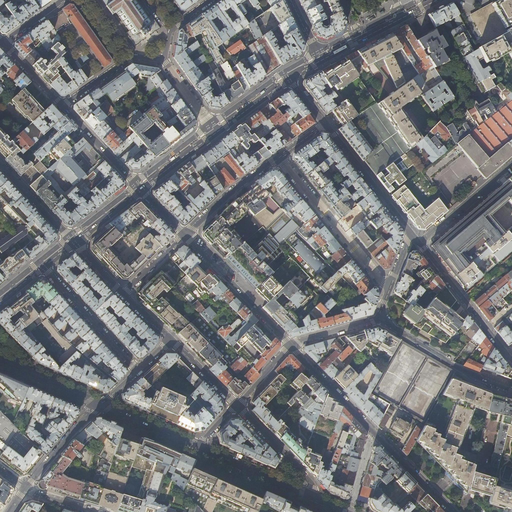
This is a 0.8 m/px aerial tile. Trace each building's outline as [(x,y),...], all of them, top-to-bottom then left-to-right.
[(23,21),(29,17),(21,6),(20,5),(18,7),(17,9),(19,12),(17,13),(17,14),(16,14),(16,12),(16,11),(16,9),(14,6),(13,6),(13,7),(11,4),(17,1),(16,0),(14,0),(6,6),(6,7),(8,9),(9,11),(12,15),(19,25),(23,21)] [(28,4),(30,4),(30,5),(29,5),(27,7),(25,4),(24,4),(21,6),(29,17),(34,14),(39,10),(33,1),(32,0),(23,0),(25,3),(26,3),(27,2),(28,4)] [(49,2),(47,0),(34,0),(33,1),(39,10),(40,10),(45,6),(49,3),(49,2)] [(102,0),(106,5),(106,6),(112,15),(116,12),(133,36),(135,38),(137,39),(139,38),(139,37),(140,35),(140,36),(141,36),(142,35),(143,37),(144,37),(145,36),(144,35),(145,34),(147,33),(148,34),(148,33),(149,33),(148,31),(148,30),(149,29),(151,29),(152,28),(153,25),(151,23),(135,0),(102,0)] [(199,0),(173,0),(174,2),(179,8),(181,10),(184,11),(192,5),(199,0)] [(214,5),(235,34),(248,24),(242,16),(230,0),(221,0),(220,1),(214,5)] [(257,9),(260,7),(255,0),(230,0),(242,16),(246,14),(246,12),(240,4),(246,0),(247,0),(253,7),(255,7),(257,9)] [(270,9),(280,24),(291,17),(287,7),(283,0),(271,8),(270,9)] [(333,16),(341,12),(336,0),(299,0),(302,6),(312,26),(321,22),(322,21),(326,19),(319,5),(316,7),(313,0),(322,0),(323,3),(324,3),(328,13),(331,11),(333,16)] [(511,0),(498,0),(486,7),(482,9),(476,13),(471,16),(482,37),(474,42),(478,48),(482,57),(486,63),(502,55),(509,67),(507,69),(511,78),(511,39),(506,29),(508,28),(511,26),(511,25),(511,0)] [(463,24),(451,3),(449,4),(445,6),(440,8),(436,11),(432,12),(428,15),(435,27),(439,25),(443,23),(448,32),(453,29),(449,21),(453,19),(458,27),(460,25),(463,24)] [(63,11),(60,13),(59,12),(56,14),(56,15),(55,16),(48,19),(47,20),(56,32),(62,27),(61,25),(62,23),(63,24),(69,19),(104,68),(111,63),(112,60),(78,12),(73,5),(69,4),(62,9),(63,11)] [(214,5),(208,10),(201,14),(222,43),(235,34),(214,5)] [(19,25),(12,15),(7,19),(5,19),(3,17),(7,13),(9,11),(8,9),(3,13),(1,15),(0,16),(0,31),(2,34),(6,34),(14,28),(19,25)] [(340,32),(342,31),(345,22),(343,17),(341,12),(333,16),(327,19),(329,24),(330,25),(334,35),(335,34),(339,32),(340,32)] [(222,43),(201,14),(194,19),(188,24),(194,36),(198,34),(199,33),(202,33),(202,35),(214,60),(208,64),(210,69),(211,72),(226,62),(227,61),(225,58),(223,59),(217,50),(219,50),(217,47),(222,43)] [(294,23),(291,17),(280,24),(276,27),(277,29),(279,27),(284,36),(287,34),(297,29),(294,23)] [(254,19),(248,24),(256,41),(262,37),(256,22),(255,21),(254,19)] [(52,48),(57,43),(61,39),(56,32),(47,20),(36,28),(27,34),(32,42),(38,38),(41,42),(45,38),(52,48)] [(323,26),(321,22),(312,26),(317,36),(326,39),(328,38),(334,35),(330,25),(325,27),(323,26)] [(193,37),(194,36),(188,24),(184,27),(178,31),(176,44),(174,57),(174,58),(186,49),(187,39),(192,35),(193,37)] [(462,29),(460,25),(458,27),(453,29),(448,32),(450,36),(452,38),(453,38),(467,30),(465,27),(462,29)] [(401,49),(405,54),(406,56),(418,74),(432,65),(417,41),(407,26),(399,30),(391,34),(397,42),(399,45),(401,49)] [(293,58),(301,54),(293,43),(289,37),(287,34),(284,36),(283,37),(283,39),(286,44),(281,47),(281,48),(280,49),(279,50),(275,43),(276,43),(276,41),(271,33),(277,29),(276,27),(263,36),(281,65),(284,63),(293,58)] [(300,36),(297,29),(287,34),(289,37),(291,36),(292,38),(293,38),(296,42),(293,43),(301,54),(301,53),(302,51),(304,44),(300,36)] [(473,40),(467,30),(453,38),(459,48),(469,43),(473,40)] [(437,39),(433,32),(426,36),(417,41),(432,65),(434,68),(446,62),(440,50),(445,48),(441,40),(439,38),(437,39)] [(32,42),(27,34),(21,38),(15,43),(14,47),(19,52),(24,57),(32,50),(28,46),(33,42),(32,42)] [(416,132),(417,132),(408,120),(407,119),(408,118),(404,113),(403,113),(399,108),(420,93),(411,80),(417,75),(418,74),(406,56),(405,54),(401,49),(399,45),(397,42),(391,34),(387,36),(386,36),(385,37),(382,38),(381,39),(374,43),(363,48),(356,52),(366,67),(376,62),(379,67),(385,64),(395,87),(396,88),(396,87),(398,89),(377,104),(409,148),(422,139),(418,133),(417,133),(416,132)] [(273,71),(281,65),(263,36),(262,37),(256,41),(248,46),(253,55),(265,76),(273,71)] [(51,49),(52,48),(45,38),(41,42),(48,51),(51,49)] [(245,49),(239,40),(226,50),(230,55),(232,53),(234,54),(239,50),(239,49),(241,48),(242,50),(245,49)] [(200,47),(197,41),(186,49),(174,58),(181,67),(186,74),(196,67),(206,60),(203,55),(194,62),(192,59),(190,61),(185,54),(187,53),(188,54),(198,47),(199,48),(200,47)] [(59,45),(57,43),(52,48),(51,49),(57,55),(52,60),(51,60),(50,61),(51,61),(48,64),(48,65),(47,66),(45,64),(46,63),(46,61),(45,60),(44,60),(44,61),(41,58),(33,66),(37,71),(41,75),(57,61),(66,53),(63,50),(64,49),(60,44),(59,45)] [(473,51),(469,43),(459,48),(458,49),(460,53),(463,57),(473,51)] [(482,57),(478,48),(473,51),(463,57),(472,73),(478,83),(479,82),(492,74),(487,66),(481,69),(476,61),(482,57)] [(42,57),(34,49),(32,50),(24,57),(28,61),(33,66),(41,58),(42,57)] [(74,62),(76,60),(69,50),(67,52),(70,56),(74,62)] [(74,72),(73,72),(64,60),(70,56),(67,52),(66,53),(57,61),(65,72),(68,75),(72,80),(73,79),(74,81),(73,82),(77,88),(82,84),(87,80),(79,68),(76,65),(75,66),(76,68),(75,69),(75,70),(76,72),(75,73),(74,72)] [(366,67),(356,52),(351,54),(350,55),(345,58),(356,74),(359,72),(355,67),(356,65),(357,64),(360,64),(366,73),(369,70),(366,67)] [(257,82),(265,76),(253,55),(247,58),(253,68),(254,70),(250,72),(248,69),(245,70),(240,62),(236,65),(249,88),(257,82)] [(9,59),(6,56),(0,61),(0,77),(6,72),(14,64),(9,59)] [(356,117),(376,102),(356,74),(345,58),(334,64),(322,70),(320,71),(324,77),(323,79),(330,89),(331,91),(332,91),(335,97),(335,98),(335,99),(340,105),(332,110),(343,126),(349,122),(356,117)] [(65,72),(57,61),(41,75),(46,80),(50,85),(65,72)] [(212,74),(215,79),(218,85),(223,96),(228,103),(236,97),(244,92),(230,68),(226,62),(211,72),(212,74)] [(14,81),(22,73),(18,68),(14,64),(6,72),(7,74),(6,75),(8,77),(9,76),(12,79),(10,81),(12,83),(14,81)] [(94,75),(86,64),(79,68),(87,80),(94,75)] [(133,64),(132,64),(129,66),(124,69),(125,71),(130,78),(131,79),(137,74),(141,78),(141,81),(142,81),(141,76),(133,64)] [(159,70),(158,68),(147,67),(133,64),(141,76),(142,81),(147,81),(145,90),(147,90),(148,92),(155,87),(149,78),(155,74),(159,70)] [(247,90),(249,88),(236,65),(230,68),(244,92),(247,90)] [(207,74),(204,78),(196,67),(186,74),(190,80),(195,87),(212,74),(211,72),(210,69),(209,70),(210,72),(207,74)] [(437,79),(440,77),(435,69),(432,71),(437,79)] [(130,78),(125,71),(120,74),(106,84),(99,89),(103,95),(106,93),(111,100),(116,97),(117,97),(128,90),(127,89),(134,84),(130,78)] [(327,91),(330,89),(323,79),(324,77),(320,71),(312,76),(304,81),(303,85),(304,85),(308,91),(316,102),(321,98),(325,95),(327,91)] [(68,75),(65,72),(50,85),(56,91),(61,96),(65,96),(72,91),(77,88),(73,82),(72,81),(66,85),(65,83),(66,82),(65,81),(64,82),(60,79),(62,78),(64,79),(66,77),(66,76),(68,75)] [(23,90),(31,82),(26,77),(22,73),(14,81),(16,83),(14,85),(16,87),(17,85),(21,89),(13,96),(15,98),(23,90)] [(161,83),(155,74),(149,78),(155,87),(158,85),(161,83)] [(215,79),(212,74),(195,87),(198,92),(202,97),(210,92),(213,89),(210,86),(209,86),(209,85),(209,83),(211,81),(212,82),(215,79)] [(494,77),(492,74),(479,82),(481,86),(485,92),(488,90),(493,86),(489,79),(494,77)] [(418,90),(424,86),(417,75),(411,80),(418,90)] [(170,84),(166,79),(161,83),(158,85),(163,92),(161,95),(162,96),(163,95),(173,89),(170,84)] [(453,98),(443,81),(422,95),(433,111),(442,106),(440,103),(441,102),(442,102),(444,104),(453,98)] [(495,113),(511,99),(511,94),(499,83),(493,86),(488,90),(490,94),(498,89),(502,92),(507,99),(493,110),(495,113)] [(217,98),(213,97),(210,92),(202,97),(206,103),(210,108),(220,109),(224,107),(228,103),(223,96),(218,85),(215,88),(219,95),(218,96),(219,97),(217,98)] [(98,108),(101,105),(97,100),(101,97),(101,98),(102,98),(102,96),(103,95),(99,89),(98,88),(93,92),(88,96),(97,108),(98,108)] [(176,93),(173,89),(163,95),(171,106),(180,99),(176,93)] [(335,102),(334,104),(331,100),(334,97),(335,98),(335,97),(332,91),(331,91),(330,89),(327,91),(325,95),(321,98),(316,102),(321,108),(326,114),(332,110),(340,105),(335,99),(333,100),(335,102)] [(32,123),(44,112),(34,101),(23,90),(15,98),(12,100),(18,106),(16,108),(24,118),(27,116),(32,123)] [(308,114),(310,113),(301,102),(292,91),(288,90),(283,94),(278,98),(283,105),(284,106),(286,105),(287,106),(288,106),(289,108),(289,109),(288,109),(284,111),(286,114),(287,113),(291,119),(299,113),(302,118),(296,123),(295,121),(293,122),(301,132),(307,129),(315,123),(308,114)] [(159,98),(157,95),(148,102),(151,104),(159,98)] [(159,114),(171,106),(163,95),(162,96),(159,98),(151,104),(159,114)] [(84,121),(97,108),(88,96),(81,100),(74,106),(73,109),(80,117),(84,121)] [(283,105),(278,98),(274,101),(270,104),(275,110),(277,109),(281,106),(283,105)] [(183,103),(180,99),(171,106),(159,114),(166,123),(187,108),(183,103)] [(511,99),(495,113),(482,123),(477,126),(471,132),(456,144),(447,151),(432,163),(421,172),(428,181),(465,152),(479,168),(478,169),(485,178),(490,174),(499,166),(511,156),(511,155),(511,99)] [(493,110),(487,99),(479,104),(478,105),(476,101),(475,101),(473,101),(471,103),(473,107),(482,123),(495,113),(493,110)] [(111,112),(114,110),(106,100),(103,103),(111,112)] [(174,144),(180,139),(176,134),(166,123),(159,114),(151,104),(148,102),(146,100),(137,108),(171,146),(174,144)] [(407,151),(410,149),(409,148),(377,104),(376,102),(356,117),(376,146),(372,150),(364,160),(376,175),(381,171),(386,168),(393,163),(401,156),(405,153),(407,151)] [(279,112),(277,109),(275,110),(270,104),(267,106),(266,107),(271,112),(273,111),(274,112),(275,111),(276,113),(272,116),(265,108),(259,112),(267,120),(268,120),(272,124),(271,125),(274,128),(276,127),(277,128),(286,121),(288,123),(288,124),(297,136),(301,132),(293,122),(291,119),(287,113),(286,114),(282,116),(279,112)] [(44,112),(32,123),(43,135),(54,126),(63,117),(58,111),(52,105),(44,112)] [(477,126),(482,123),(473,107),(466,110),(471,119),(474,117),(474,118),(473,119),(477,126)] [(101,111),(98,108),(97,108),(84,121),(88,125),(93,130),(102,121),(105,119),(106,117),(102,112),(103,112),(103,111),(102,110),(101,111)] [(144,146),(155,158),(159,155),(167,149),(171,146),(137,108),(127,116),(133,123),(128,127),(129,128),(133,133),(142,144),(144,146)] [(176,134),(194,120),(194,119),(190,113),(187,108),(166,123),(176,134)] [(410,115),(412,117),(414,116),(407,108),(403,110),(408,116),(410,115)] [(468,122),(471,120),(471,119),(466,110),(463,110),(460,113),(466,123),(463,125),(463,127),(466,131),(464,133),(464,131),(461,131),(459,133),(459,135),(456,134),(456,132),(451,124),(445,128),(450,135),(456,144),(471,132),(469,130),(471,128),(468,122)] [(261,123),(265,128),(260,132),(255,137),(258,141),(263,138),(269,133),(270,134),(275,130),(274,128),(271,125),(272,124),(268,120),(267,120),(259,112),(251,118),(243,124),(253,135),(255,134),(254,132),(255,130),(254,129),(260,125),(259,125),(261,123)] [(54,126),(59,132),(35,155),(40,160),(47,154),(66,137),(75,129),(69,123),(63,117),(54,126)] [(188,132),(193,129),(194,125),(194,120),(176,134),(180,139),(188,132)] [(113,122),(111,123),(110,122),(106,125),(102,121),(93,130),(97,135),(103,140),(112,132),(115,129),(117,127),(113,122)] [(364,160),(372,150),(349,122),(343,126),(338,130),(349,144),(363,161),(364,160)] [(444,140),(450,135),(445,128),(445,127),(442,124),(439,122),(430,131),(437,139),(440,136),(444,140)] [(255,143),(258,141),(255,137),(253,135),(243,124),(237,128),(231,132),(240,143),(246,149),(249,147),(249,146),(247,143),(251,140),(253,142),(255,143)] [(287,143),(292,140),(280,127),(276,130),(287,143)] [(28,131),(26,128),(12,142),(14,144),(16,142),(22,149),(20,151),(21,152),(23,154),(37,141),(36,139),(33,139),(32,140),(29,140),(27,136),(27,134),(28,133),(28,131)] [(133,133),(129,128),(124,133),(128,138),(133,133)] [(6,158),(17,148),(14,144),(12,142),(0,129),(0,151),(1,153),(6,158)] [(117,131),(120,134),(117,137),(115,135),(116,134),(115,133),(114,134),(112,132),(103,140),(108,146),(113,152),(128,138),(124,133),(120,129),(117,131)] [(264,147),(271,155),(274,152),(287,143),(276,130),(275,130),(270,134),(272,137),(266,142),(263,138),(258,141),(264,147)] [(432,163),(447,151),(437,139),(430,131),(420,142),(417,144),(421,148),(423,147),(431,156),(428,158),(432,163)] [(252,168),(258,164),(251,156),(247,150),(239,156),(234,149),(230,149),(235,145),(237,147),(238,145),(238,144),(240,143),(231,132),(226,137),(220,141),(238,165),(241,163),(240,163),(242,162),(244,164),(240,167),(245,174),(252,168)] [(132,141),(136,145),(127,153),(127,152),(120,159),(125,164),(140,149),(138,147),(142,144),(133,133),(128,138),(113,152),(117,156),(132,141)] [(328,158),(338,150),(331,141),(327,135),(320,134),(314,139),(307,144),(315,154),(319,151),(318,150),(321,148),(323,148),(325,150),(323,151),(328,158)] [(66,137),(47,154),(55,163),(75,145),(66,137)] [(87,142),(83,138),(75,145),(48,170),(42,175),(44,177),(50,170),(54,174),(57,172),(54,169),(56,168),(73,186),(103,159),(95,150),(91,146),(90,146),(88,148),(94,155),(95,154),(97,156),(94,159),(95,161),(91,164),(92,165),(84,173),(68,156),(70,155),(72,157),(87,142)] [(235,181),(223,168),(219,172),(213,164),(222,157),(236,174),(235,175),(238,177),(239,177),(239,178),(245,174),(240,167),(238,165),(220,141),(211,147),(201,155),(223,189),(229,185),(235,181)] [(311,161),(309,162),(306,158),(308,157),(309,158),(315,154),(307,144),(299,150),(294,153),(293,160),(298,166),(306,176),(316,167),(311,161)] [(140,170),(147,165),(155,158),(144,146),(140,149),(125,164),(127,167),(130,169),(140,170)] [(271,155),(264,147),(251,156),(258,164),(265,159),(271,155)] [(20,151),(17,148),(6,158),(5,159),(12,167),(20,176),(32,164),(31,163),(23,154),(21,152),(20,154),(25,160),(25,161),(26,163),(25,164),(25,163),(24,162),(24,161),(23,160),(20,157),(20,156),(19,156),(18,156),(17,156),(16,154),(18,152),(19,152),(20,151)] [(339,172),(349,164),(344,157),(338,150),(328,158),(324,161),(322,162),(327,168),(332,164),(333,162),(335,161),(337,164),(335,166),(339,172)] [(412,155),(411,156),(407,151),(405,153),(413,164),(418,169),(420,168),(418,165),(420,164),(417,161),(415,162),(413,159),(415,158),(412,155)] [(395,166),(393,163),(386,168),(389,171),(384,175),(381,171),(376,175),(389,192),(393,189),(389,184),(394,180),(398,185),(405,180),(401,174),(413,164),(405,153),(401,156),(403,160),(395,166)] [(219,193),(223,189),(201,155),(195,159),(190,163),(215,197),(219,193)] [(34,166),(42,175),(30,186),(36,192),(48,181),(44,177),(42,175),(48,170),(41,163),(42,162),(40,160),(36,164),(34,166)] [(96,178),(92,172),(75,188),(78,191),(84,196),(91,191),(94,188),(113,170),(109,165),(105,161),(97,168),(104,176),(101,178),(99,176),(96,178)] [(207,205),(215,197),(190,163),(189,162),(181,168),(167,179),(168,180),(177,190),(179,192),(183,196),(186,199),(190,203),(199,212),(207,205)] [(328,178),(326,179),(324,175),(321,175),(318,172),(321,171),(322,172),(323,173),(327,169),(327,168),(322,162),(320,164),(316,167),(306,176),(313,183),(319,191),(331,181),(328,178)] [(347,180),(346,180),(340,184),(342,187),(345,190),(347,188),(351,185),(360,177),(354,171),(349,164),(339,172),(344,177),(346,176),(348,178),(347,180)] [(123,184),(123,181),(119,176),(113,170),(94,188),(107,199),(115,193),(123,187),(123,184)] [(282,176),(278,171),(271,170),(265,175),(255,182),(256,183),(263,190),(271,185),(272,186),(274,185),(277,188),(276,190),(277,191),(288,183),(282,176)] [(485,200),(471,212),(458,223),(444,235),(432,246),(455,275),(454,276),(455,277),(456,276),(471,263),(469,260),(470,259),(468,256),(483,243),(488,248),(505,234),(488,215),(507,199),(511,205),(511,176),(507,179),(508,180),(507,180),(508,181),(506,182),(497,190),(485,200)] [(364,199),(372,192),(366,185),(360,177),(351,185),(355,191),(353,192),(351,193),(352,194),(349,196),(351,198),(356,204),(357,204),(358,203),(356,200),(360,197),(361,197),(362,197),(364,199)] [(476,181),(475,180),(473,181),(470,177),(468,179),(466,181),(467,184),(468,186),(470,187),(472,187),(475,186),(476,185),(476,182),(476,181)] [(63,199),(68,195),(52,178),(48,182),(50,185),(54,188),(57,192),(61,196),(63,199)] [(162,204),(171,213),(179,205),(180,204),(173,197),(171,197),(170,195),(172,193),(173,193),(174,192),(174,193),(175,193),(177,190),(168,180),(160,186),(153,191),(153,195),(162,204)] [(11,207),(22,196),(15,188),(8,181),(0,187),(0,193),(4,190),(6,193),(6,194),(10,198),(11,198),(11,199),(11,200),(7,203),(11,207)] [(55,195),(54,195),(51,191),(51,190),(50,190),(49,189),(47,189),(47,187),(50,185),(48,182),(48,181),(36,192),(44,201),(52,210),(63,199),(61,196),(58,199),(56,199),(56,197),(55,196),(55,195)] [(345,190),(342,187),(337,191),(337,192),(338,194),(336,195),(334,192),(335,190),(332,186),(332,183),(331,181),(319,191),(326,199),(332,206),(347,194),(347,193),(345,190)] [(281,209),(280,208),(273,214),(266,209),(260,201),(268,195),(266,193),(263,190),(256,183),(251,186),(253,188),(252,188),(238,199),(249,211),(262,226),(268,233),(273,239),(279,246),(282,243),(295,231),(299,227),(291,219),(285,213),(281,209)] [(294,190),(288,183),(277,191),(282,197),(283,196),(286,200),(287,199),(288,201),(290,201),(290,203),(289,204),(288,203),(287,202),(284,205),(284,206),(281,209),(285,213),(287,211),(291,208),(302,200),(294,190)] [(449,209),(439,197),(423,211),(403,186),(391,196),(418,229),(425,230),(429,226),(443,214),(449,209)] [(88,214),(96,208),(89,201),(87,203),(80,196),(79,196),(78,197),(75,194),(78,191),(75,188),(68,195),(63,199),(67,203),(69,201),(69,198),(70,199),(72,200),(72,201),(75,204),(76,204),(77,206),(73,210),(74,210),(81,219),(88,214)] [(101,204),(107,199),(94,188),(91,191),(94,195),(92,197),(91,197),(90,198),(90,199),(89,198),(87,200),(89,201),(96,208),(101,204)] [(376,213),(383,207),(377,199),(372,192),(364,199),(358,203),(357,204),(361,210),(367,206),(367,205),(369,204),(371,207),(369,209),(371,211),(371,213),(372,215),(376,213)] [(350,209),(346,204),(344,204),(342,202),(344,201),(344,202),(346,202),(351,198),(349,196),(347,194),(332,206),(336,212),(342,218),(352,210),(351,209),(350,209)] [(0,265),(2,264),(0,261),(0,212),(12,225),(20,225),(24,226),(27,224),(23,221),(13,210),(11,207),(7,203),(5,201),(1,197),(0,195),(0,265)] [(27,224),(38,214),(31,205),(22,196),(11,207),(13,210),(17,207),(27,217),(23,221),(27,224)] [(61,219),(66,225),(72,226),(77,222),(81,219),(74,210),(70,213),(70,212),(69,211),(68,211),(67,212),(62,207),(67,203),(63,199),(52,210),(61,219)] [(236,201),(235,201),(222,213),(222,214),(219,216),(220,217),(203,233),(203,236),(207,240),(211,245),(214,239),(218,235),(228,226),(230,227),(249,211),(238,199),(236,201)] [(308,207),(302,200),(291,208),(294,211),(292,213),(295,216),(297,214),(300,218),(301,217),(303,218),(302,219),(302,221),(304,223),(314,215),(308,207)] [(140,225),(146,230),(157,219),(154,215),(154,216),(153,215),(154,214),(142,202),(141,203),(140,202),(140,203),(138,202),(134,205),(127,210),(137,221),(140,225)] [(192,219),(199,212),(190,203),(184,208),(186,210),(184,212),(183,211),(184,210),(179,205),(171,213),(177,220),(182,224),(186,224),(192,219)] [(385,229),(394,222),(389,214),(383,207),(376,213),(379,216),(378,218),(377,218),(376,218),(373,220),(372,220),(370,222),(371,223),(376,229),(381,226),(383,226),(383,227),(383,228),(384,229),(384,228),(385,229)] [(137,221),(127,210),(118,217),(109,224),(124,238),(128,235),(122,229),(123,228),(125,230),(127,229),(125,227),(131,221),(132,222),(133,222),(134,223),(137,221)] [(262,226),(249,211),(230,227),(228,226),(218,235),(214,239),(211,245),(219,253),(224,258),(262,226)] [(291,219),(293,218),(287,211),(285,213),(291,219)] [(45,221),(38,214),(27,224),(30,227),(33,224),(34,224),(35,225),(36,226),(35,227),(36,228),(37,228),(39,230),(47,223),(45,221)] [(319,220),(314,215),(304,223),(299,227),(295,231),(298,234),(306,241),(312,236),(308,231),(311,229),(315,233),(324,226),(319,220)] [(173,237),(173,233),(166,226),(158,218),(157,219),(146,230),(148,233),(152,229),(154,229),(160,235),(158,237),(157,236),(155,236),(153,238),(161,246),(162,247),(166,243),(173,237)] [(369,220),(363,224),(360,221),(351,229),(353,232),(356,235),(363,230),(371,223),(370,222),(369,220)] [(390,234),(391,235),(391,237),(385,241),(395,254),(400,241),(402,236),(401,230),(398,226),(394,222),(385,229),(387,232),(388,233),(390,234)] [(40,239),(47,246),(53,241),(56,239),(56,233),(50,226),(47,223),(39,230),(39,231),(37,233),(40,236),(43,234),(43,235),(43,236),(40,239)] [(20,225),(0,240),(0,251),(1,253),(27,233),(27,230),(30,228),(30,227),(27,224),(24,226),(20,225)] [(124,238),(109,224),(105,227),(108,229),(103,233),(95,239),(93,241),(92,251),(117,278),(118,277),(120,279),(122,279),(128,279),(147,260),(124,238)] [(147,260),(161,246),(153,238),(148,233),(146,230),(140,225),(128,235),(124,238),(147,260)] [(266,241),(264,239),(264,237),(268,233),(262,226),(224,258),(233,267),(242,277),(245,275),(269,255),(279,246),(273,239),(269,243),(267,243),(266,241)] [(328,231),(324,226),(315,233),(312,236),(306,241),(315,251),(323,245),(333,237),(328,231)] [(366,248),(373,243),(363,230),(356,235),(361,242),(366,248)] [(298,234),(295,231),(282,243),(285,246),(288,244),(293,249),(291,252),(296,257),(298,255),(303,260),(301,263),(306,268),(309,266),(314,271),(314,272),(312,274),(315,277),(312,279),(325,292),(328,290),(333,296),(342,288),(336,282),(342,277),(341,277),(336,272),(331,277),(323,269),(326,266),(309,249),(309,250),(296,236),(298,234)] [(511,236),(507,232),(505,234),(488,248),(471,263),(456,276),(463,285),(466,283),(470,287),(511,250),(511,236)] [(29,250),(25,246),(21,249),(30,260),(38,253),(47,246),(40,239),(38,236),(33,240),(36,244),(29,250)] [(390,268),(395,254),(385,241),(381,236),(373,243),(366,248),(371,253),(379,264),(384,269),(390,268)] [(338,243),(333,237),(323,245),(327,250),(326,251),(330,256),(331,256),(341,248),(338,243)] [(183,261),(192,253),(188,249),(185,246),(182,246),(177,251),(170,257),(174,262),(179,257),(181,259),(180,260),(181,261),(182,260),(183,261)] [(344,251),(341,248),(331,256),(336,261),(346,254),(344,251)] [(10,275),(21,266),(30,260),(21,249),(2,264),(0,265),(0,271),(7,278),(10,275)] [(418,252),(418,251),(409,253),(406,260),(402,273),(409,277),(417,265),(422,257),(418,252)] [(196,257),(192,253),(183,261),(179,266),(187,274),(196,266),(200,261),(196,257)] [(80,270),(82,273),(88,268),(82,261),(76,255),(73,254),(71,255),(69,257),(77,266),(80,270)] [(349,257),(346,254),(336,261),(341,268),(351,260),(349,257)] [(269,257),(269,255),(245,275),(242,277),(249,284),(254,290),(279,268),(277,265),(277,263),(274,260),(272,260),(269,257)] [(63,278),(70,284),(78,277),(75,275),(74,275),(71,272),(77,266),(69,257),(64,261),(58,265),(58,272),(63,278)] [(424,270),(429,266),(427,263),(422,257),(417,265),(417,266),(419,265),(421,266),(418,268),(420,270),(422,268),(424,270)] [(352,287),(365,276),(357,266),(351,260),(341,268),(336,272),(341,277),(346,272),(348,272),(348,274),(353,280),(353,282),(350,285),(352,287)] [(196,285),(206,276),(196,266),(187,274),(186,275),(192,282),(196,285)] [(426,279),(428,281),(424,284),(421,281),(418,285),(423,290),(427,286),(436,275),(433,270),(429,266),(424,270),(429,277),(426,279)] [(291,278),(280,267),(279,268),(254,290),(262,298),(267,303),(291,278)] [(92,288),(100,281),(94,274),(88,268),(82,273),(81,274),(79,276),(82,280),(85,278),(90,284),(90,286),(92,288)] [(511,269),(509,272),(509,271),(507,272),(508,273),(503,276),(508,282),(511,278),(511,269)] [(175,285),(174,284),(161,271),(139,293),(141,296),(139,297),(147,304),(146,306),(149,309),(162,297),(175,285)] [(305,282),(297,273),(291,278),(267,303),(262,307),(267,312),(270,315),(277,308),(278,307),(279,305),(274,300),(280,295),(280,294),(282,292),(288,299),(302,285),(304,283),(305,282)] [(418,297),(423,290),(418,285),(413,290),(412,290),(411,291),(408,288),(408,285),(411,281),(412,281),(413,280),(409,277),(402,273),(398,283),(394,292),(401,297),(402,292),(404,290),(406,290),(411,293),(405,301),(410,305),(411,306),(413,303),(417,299),(415,297),(417,295),(418,297)] [(440,280),(436,275),(427,286),(437,294),(444,285),(440,280)] [(88,288),(86,288),(80,282),(82,280),(79,276),(78,277),(70,284),(75,291),(81,298),(90,290),(88,288)] [(365,294),(374,287),(368,280),(365,276),(352,287),(359,294),(361,293),(364,295),(365,294)] [(508,282),(503,276),(499,280),(499,279),(497,281),(493,285),(498,290),(506,283),(508,282)] [(34,285),(26,292),(27,294),(35,304),(40,300),(40,299),(39,298),(41,296),(41,295),(43,295),(43,297),(49,303),(50,302),(59,294),(52,287),(45,279),(41,279),(34,285)] [(107,288),(100,281),(92,288),(95,291),(96,290),(102,297),(100,299),(103,303),(113,294),(107,288)] [(217,299),(228,290),(223,284),(219,281),(206,293),(205,294),(207,295),(211,292),(215,296),(211,300),(213,302),(217,299)] [(183,296),(189,291),(180,282),(174,287),(183,296)] [(510,288),(506,283),(498,290),(497,291),(501,296),(510,288)] [(202,292),(196,285),(189,291),(183,296),(192,305),(200,298),(205,294),(206,293),(203,291),(202,292)] [(305,287),(302,285),(288,299),(281,305),(279,305),(278,307),(277,308),(270,315),(276,321),(284,329),(288,334),(296,326),(297,325),(300,322),(294,315),(293,315),(290,313),(294,309),(295,310),(312,293),(305,286),(305,287)] [(459,327),(462,323),(449,311),(456,300),(449,291),(444,285),(437,294),(424,310),(423,310),(422,310),(413,303),(411,306),(410,305),(403,313),(404,316),(414,324),(413,325),(417,327),(420,329),(425,323),(432,328),(428,333),(432,336),(440,340),(445,343),(450,338),(456,342),(457,341),(457,340),(452,336),(456,331),(459,327)] [(498,290),(493,285),(490,288),(489,287),(487,289),(488,290),(484,293),(488,298),(497,291),(498,290)] [(377,290),(374,287),(365,294),(366,297),(364,299),(367,302),(370,305),(375,306),(378,298),(377,291),(377,290)] [(92,295),(92,293),(90,290),(81,298),(88,305),(94,311),(103,303),(100,299),(97,301),(92,295)] [(231,293),(228,290),(217,299),(225,307),(236,298),(231,293)] [(501,296),(497,291),(488,298),(487,299),(493,306),(499,300),(502,304),(505,301),(501,296)] [(488,298),(484,293),(474,302),(475,304),(478,307),(487,299),(488,298)] [(27,328),(29,331),(40,321),(65,351),(57,359),(62,364),(63,364),(76,351),(78,349),(75,347),(73,345),(72,344),(71,343),(61,335),(51,323),(43,312),(41,310),(39,307),(35,304),(27,294),(18,301),(9,308),(22,323),(25,327),(27,328)] [(64,300),(59,294),(50,302),(51,304),(51,306),(49,306),(43,312),(51,323),(52,322),(52,321),(49,318),(56,312),(56,310),(57,309),(58,311),(58,312),(60,314),(69,306),(68,305),(64,300)] [(119,300),(113,295),(113,294),(103,303),(107,307),(109,305),(114,310),(114,312),(116,314),(125,306),(119,300)] [(176,335),(190,323),(162,297),(149,309),(176,335)] [(200,313),(205,309),(198,301),(199,301),(200,301),(202,300),(200,298),(192,305),(200,313)] [(237,312),(244,306),(239,301),(236,298),(225,307),(233,316),(237,312)] [(335,304),(330,298),(326,301),(322,306),(327,312),(335,304)] [(493,306),(487,299),(478,307),(485,316),(489,321),(493,317),(498,312),(493,306)] [(353,308),(353,307),(342,310),(342,311),(345,313),(351,320),(357,319),(366,316),(372,315),(375,306),(370,305),(367,302),(365,304),(357,306),(357,307),(353,308)] [(107,307),(103,303),(94,311),(95,312),(99,317),(105,324),(114,316),(112,315),(110,315),(105,309),(107,307)] [(322,318),(320,318),(319,317),(318,318),(318,319),(316,319),(316,316),(311,311),(309,313),(311,314),(315,318),(315,320),(318,330),(326,328),(334,325),(331,317),(324,319),(324,317),(325,316),(324,314),(327,312),(322,306),(320,305),(319,303),(315,308),(321,313),(322,318)] [(341,313),(342,311),(342,310),(336,304),(334,306),(341,313)] [(5,329),(10,334),(22,323),(9,308),(8,306),(2,311),(0,312),(0,323),(2,325),(5,329)] [(62,318),(62,317),(60,318),(54,324),(52,322),(51,323),(61,335),(62,334),(63,333),(60,330),(66,324),(66,322),(67,321),(69,323),(68,324),(71,326),(80,318),(74,312),(69,306),(60,314),(63,317),(62,318)] [(131,312),(125,306),(116,314),(118,317),(121,316),(126,321),(123,324),(125,327),(126,326),(137,317),(131,312)] [(244,320),(251,313),(247,309),(244,306),(237,312),(244,320)] [(212,319),(216,315),(208,307),(205,309),(200,313),(200,314),(209,322),(212,319)] [(244,320),(246,323),(232,337),(230,337),(228,335),(224,338),(232,346),(236,343),(243,336),(253,325),(258,320),(254,316),(251,313),(244,320)] [(311,314),(309,313),(302,320),(304,327),(298,328),(296,326),(288,334),(290,336),(292,337),(306,333),(318,330),(315,320),(309,321),(308,317),(311,314)] [(351,320),(345,313),(337,315),(337,314),(336,315),(335,316),(331,317),(334,325),(341,323),(351,320)] [(196,354),(218,332),(217,331),(209,322),(200,314),(190,323),(176,335),(184,343),(196,354)] [(471,339),(478,329),(476,325),(468,315),(462,323),(459,327),(466,333),(467,336),(471,339)] [(115,320),(116,319),(114,316),(105,324),(111,330),(116,336),(125,327),(123,324),(121,326),(120,326),(115,320)] [(138,337),(148,328),(143,322),(137,317),(126,326),(129,329),(132,327),(137,332),(136,334),(136,335),(135,336),(137,338),(138,337)] [(71,326),(73,329),(72,330),(71,330),(64,336),(62,334),(61,335),(71,343),(72,342),(71,341),(77,336),(77,334),(78,333),(79,335),(79,336),(81,338),(90,330),(85,324),(80,318),(71,326)] [(217,331),(220,328),(212,319),(209,322),(217,331)] [(230,327),(226,323),(220,328),(217,331),(218,332),(224,338),(228,335),(241,322),(239,320),(237,319),(230,327)] [(511,342),(511,333),(502,321),(494,328),(501,336),(508,345),(511,342)] [(29,331),(27,328),(23,332),(23,331),(22,331),(21,331),(25,327),(22,323),(10,334),(16,339),(17,341),(21,345),(32,335),(29,331)] [(261,354),(271,342),(263,335),(253,325),(243,336),(261,354)] [(129,329),(126,326),(125,327),(116,336),(121,341),(127,347),(137,338),(135,336),(134,337),(133,337),(131,338),(126,332),(129,329)] [(380,347),(387,332),(377,326),(371,328),(363,330),(364,331),(366,341),(371,340),(372,341),(373,342),(375,341),(379,344),(378,346),(380,347)] [(153,332),(148,328),(138,337),(140,339),(142,339),(144,337),(146,339),(146,341),(142,346),(148,352),(149,351),(153,348),(156,345),(156,335),(153,332)] [(479,344),(485,337),(482,333),(478,329),(471,339),(468,342),(470,344),(473,340),(479,344)] [(96,336),(90,330),(81,338),(84,340),(85,340),(86,341),(85,343),(82,342),(77,347),(76,346),(75,347),(78,349),(87,357),(89,355),(85,351),(89,347),(89,346),(90,344),(91,345),(92,347),(91,347),(91,348),(94,351),(102,343),(102,342),(96,336)] [(366,341),(364,331),(350,335),(348,338),(351,343),(355,347),(357,349),(360,352),(364,348),(364,347),(364,346),(363,345),(366,342),(366,341)] [(224,355),(232,346),(224,338),(218,332),(196,354),(203,361),(210,368),(224,355)] [(394,336),(387,332),(380,347),(379,347),(392,355),(401,340),(394,336)] [(16,339),(10,334),(8,336),(15,343),(17,341),(16,339)] [(36,339),(32,335),(21,345),(26,350),(33,357),(43,348),(39,343),(37,346),(36,346),(35,345),(35,344),(33,341),(36,339)] [(343,342),(340,345),(336,340),(335,338),(329,340),(316,344),(305,347),(304,350),(316,363),(320,358),(317,355),(317,354),(327,351),(326,349),(328,349),(330,346),(331,347),(332,347),(335,350),(322,363),(321,361),(320,362),(319,362),(317,364),(318,364),(323,370),(351,343),(348,338),(345,335),(340,337),(339,337),(343,342)] [(481,353),(487,356),(486,358),(483,357),(480,361),(482,363),(481,365),(468,359),(463,366),(472,369),(479,372),(482,368),(487,359),(489,357),(494,348),(490,343),(485,337),(479,344),(471,356),(474,357),(477,353),(476,352),(478,349),(481,352),(480,352),(479,354),(480,354),(481,353)] [(139,340),(137,338),(127,347),(132,353),(136,358),(142,358),(145,356),(148,352),(142,346),(140,347),(139,347),(138,342),(139,340)] [(277,340),(275,338),(271,342),(261,354),(254,360),(250,365),(252,367),(257,372),(261,366),(271,356),(280,346),(280,343),(277,340)] [(453,371),(454,370),(402,341),(400,343),(371,392),(392,404),(393,404),(394,404),(394,405),(397,406),(395,409),(397,410),(399,408),(401,409),(402,409),(403,409),(403,411),(424,423),(452,374),(453,371)] [(98,353),(98,354),(97,356),(93,355),(91,358),(90,357),(89,358),(96,364),(101,360),(101,359),(102,358),(104,359),(103,360),(103,362),(105,364),(114,356),(108,349),(102,343),(94,351),(96,353),(97,354),(98,353)] [(250,365),(254,360),(241,347),(240,348),(236,343),(232,346),(240,355),(248,363),(250,365)] [(355,347),(351,343),(323,370),(328,374),(332,379),(333,378),(343,369),(341,367),(338,370),(335,367),(355,347)] [(45,351),(43,348),(33,357),(36,360),(39,363),(44,365),(57,371),(59,368),(49,355),(47,357),(43,353),(45,351)] [(500,375),(507,364),(500,356),(494,348),(489,357),(491,359),(491,360),(492,360),(493,360),(495,363),(494,364),(492,363),(491,363),(490,362),(490,361),(489,360),(488,360),(487,359),(482,368),(491,371),(500,375)] [(360,352),(357,349),(344,362),(345,364),(344,365),(345,367),(347,364),(360,352)] [(80,355),(76,351),(63,364),(59,368),(57,371),(63,374),(70,377),(75,365),(72,364),(71,364),(71,366),(69,365),(69,364),(70,363),(73,361),(77,358),(78,358),(80,355)] [(176,354),(166,354),(160,359),(159,360),(159,361),(156,364),(153,366),(146,373),(144,375),(142,377),(150,385),(179,358),(179,357),(176,354)] [(231,363),(224,355),(210,368),(209,369),(213,373),(217,377),(223,371),(228,366),(231,363)] [(248,363),(240,355),(231,363),(228,366),(237,374),(248,363)] [(300,373),(305,368),(301,365),(295,359),(292,355),(289,355),(275,370),(279,374),(286,367),(287,367),(288,367),(291,371),(294,368),(295,368),(296,369),(294,371),(295,372),(288,379),(291,382),(300,373)] [(82,382),(91,363),(82,356),(81,357),(85,361),(82,368),(75,365),(70,377),(76,380),(82,382)] [(126,373),(126,369),(121,363),(114,356),(105,364),(108,367),(109,366),(112,369),(113,370),(108,374),(117,382),(122,377),(126,373)] [(202,382),(179,358),(150,385),(150,386),(156,391),(153,397),(147,411),(163,418),(176,424),(180,416),(186,409),(189,405),(194,399),(190,395),(202,382)] [(92,373),(96,368),(91,363),(82,382),(87,384),(94,388),(98,378),(99,378),(96,377),(96,376),(95,375),(96,374),(94,374),(92,374),(92,373)] [(381,373),(371,363),(358,375),(349,384),(344,389),(343,390),(351,399),(361,409),(370,393),(381,373)] [(344,388),(358,375),(347,364),(345,367),(343,369),(333,378),(344,388)] [(511,371),(507,364),(500,375),(504,376),(510,379),(511,376),(511,371)] [(257,372),(252,367),(244,376),(252,383),(254,381),(257,377),(259,375),(257,372)] [(226,386),(233,379),(223,371),(217,377),(221,381),(226,386)] [(21,405),(29,386),(22,383),(14,379),(7,376),(0,373),(0,410),(3,414),(13,412),(16,403),(21,405)] [(291,382),(290,384),(279,374),(269,385),(277,393),(286,402),(299,389),(304,383),(308,380),(300,373),(291,382)] [(111,388),(115,384),(103,374),(101,379),(98,378),(94,388),(99,390),(102,391),(108,390),(111,388)] [(300,390),(300,389),(299,389),(286,402),(290,406),(294,402),(294,401),(296,398),(299,401),(299,402),(302,405),(310,397),(313,393),(321,385),(316,380),(312,375),(308,380),(304,383),(311,390),(311,391),(308,394),(305,395),(300,390)] [(487,411),(491,395),(492,392),(482,388),(452,376),(422,429),(416,440),(467,493),(474,462),(476,455),(460,448),(475,407),(487,411)] [(147,389),(150,386),(150,385),(142,377),(141,377),(126,390),(122,394),(123,400),(135,405),(147,411),(153,397),(152,396),(151,398),(148,397),(147,398),(143,396),(144,395),(144,394),(144,393),(143,392),(146,389),(147,389)] [(237,380),(235,377),(233,379),(226,386),(232,392),(237,397),(246,387),(248,386),(243,381),(241,383),(241,381),(240,380),(237,380)] [(210,388),(203,381),(202,382),(190,395),(194,399),(196,402),(201,407),(202,406),(201,404),(196,398),(196,396),(198,393),(200,393),(201,393),(202,394),(201,395),(201,397),(202,398),(201,399),(205,403),(207,401),(215,393),(210,388)] [(268,402),(277,393),(269,385),(262,391),(257,397),(264,404),(270,410),(271,411),(274,409),(272,407),(272,406),(268,402)] [(313,401),(310,397),(302,405),(296,411),(302,416),(315,425),(326,396),(327,392),(325,389),(321,385),(313,393),(317,397),(314,400),(313,401)] [(36,389),(29,386),(21,405),(19,410),(22,412),(23,409),(24,409),(25,408),(26,408),(28,403),(27,402),(27,401),(27,400),(30,400),(30,399),(33,400),(33,401),(34,402),(34,403),(34,404),(33,404),(30,411),(30,413),(29,415),(30,415),(30,417),(31,417),(31,416),(32,416),(43,392),(36,389)] [(49,395),(43,392),(32,416),(28,426),(33,428),(34,428),(35,424),(34,423),(35,420),(37,421),(37,422),(42,424),(46,417),(45,415),(39,412),(43,405),(50,408),(54,397),(49,395)] [(222,410),(222,400),(219,397),(215,393),(207,401),(211,405),(210,407),(209,406),(207,404),(204,407),(202,406),(201,407),(214,419),(218,414),(222,410)] [(377,397),(370,393),(361,409),(364,412),(367,415),(372,406),(367,403),(370,398),(375,401),(377,397)] [(502,414),(503,414),(490,466),(497,467),(505,434),(511,409),(511,399),(491,395),(487,411),(488,411),(498,414),(499,413),(502,414)] [(332,400),(332,399),(326,396),(315,425),(313,431),(331,438),(342,407),(336,405),(337,403),(334,402),(335,401),(332,400)] [(61,412),(66,402),(60,400),(54,397),(50,408),(51,408),(48,415),(49,419),(56,417),(57,417),(57,416),(58,415),(60,412),(61,412)] [(270,410),(268,412),(262,406),(264,404),(257,397),(254,399),(251,402),(255,407),(251,410),(254,413),(268,427),(274,434),(282,424),(283,423),(278,418),(271,411),(270,410)] [(379,408),(378,409),(374,404),(372,406),(367,415),(371,419),(377,425),(378,423),(388,405),(389,404),(377,397),(375,401),(380,404),(379,405),(380,407),(382,408),(380,411),(379,410),(379,409),(379,408)] [(78,413),(77,407),(72,405),(66,402),(61,412),(63,413),(62,414),(65,416),(62,419),(69,425),(74,419),(78,413)] [(394,408),(388,405),(378,423),(383,426),(389,417),(390,417),(394,408)] [(294,410),(290,406),(278,418),(283,423),(294,410)] [(193,416),(186,409),(180,416),(176,424),(188,429),(194,432),(204,430),(209,424),(214,419),(201,407),(193,416)] [(331,438),(327,449),(317,476),(316,477),(316,478),(320,482),(326,489),(330,478),(335,466),(340,453),(344,441),(349,429),(353,418),(349,414),(342,407),(331,438)] [(28,474),(44,454),(39,449),(38,448),(3,414),(0,410),(0,440),(7,446),(0,455),(0,459),(2,461),(10,467),(21,476),(28,474)] [(313,431),(315,425),(302,416),(297,422),(312,433),(313,431)] [(406,421),(405,421),(396,417),(389,429),(402,436),(405,432),(406,432),(407,431),(411,425),(406,422),(407,421),(406,421)] [(120,435),(122,427),(112,422),(101,418),(95,419),(92,422),(103,433),(106,430),(108,431),(106,434),(108,435),(109,433),(110,433),(108,437),(113,439),(110,441),(114,445),(117,446),(120,435)] [(354,434),(361,427),(357,423),(353,418),(349,429),(354,434)] [(65,430),(69,425),(62,419),(58,424),(52,420),(51,421),(49,422),(48,421),(45,424),(47,425),(48,424),(61,435),(65,430)] [(228,447),(252,458),(264,463),(274,467),(280,459),(241,419),(231,419),(218,433),(220,443),(228,447)] [(117,446),(114,445),(110,441),(103,433),(92,422),(88,425),(84,429),(93,436),(100,442),(102,443),(101,445),(104,447),(99,456),(103,458),(111,464),(114,455),(117,446)] [(57,439),(61,435),(48,424),(47,425),(45,424),(43,427),(50,433),(46,439),(53,444),(57,439)] [(288,429),(282,424),(274,434),(276,436),(279,439),(287,430),(288,429)] [(53,444),(46,439),(45,440),(40,437),(42,435),(34,428),(33,428),(28,426),(26,431),(28,432),(28,434),(29,435),(29,437),(33,441),(34,440),(40,445),(38,448),(39,449),(44,454),(45,455),(49,449),(53,444)] [(407,455),(422,429),(416,426),(402,450),(407,455)] [(139,442),(141,436),(129,430),(122,427),(120,435),(117,446),(114,455),(122,457),(122,458),(126,459),(133,461),(135,455),(139,442)] [(367,435),(365,431),(363,429),(361,427),(354,434),(350,443),(346,455),(359,459),(361,453),(367,435)] [(93,436),(84,429),(79,434),(74,439),(83,445),(93,436)] [(300,440),(298,438),(296,439),(287,430),(279,439),(284,443),(295,456),(301,462),(302,461),(306,449),(307,447),(302,444),(299,441),(300,440)] [(511,511),(511,437),(505,434),(497,468),(486,511),(511,511)] [(173,474),(181,453),(172,449),(153,441),(141,436),(139,442),(135,455),(154,463),(155,463),(156,461),(170,467),(168,472),(173,474)] [(80,451),(84,445),(83,445),(74,439),(68,447),(61,455),(62,455),(72,460),(76,455),(79,458),(81,458),(82,458),(83,457),(82,456),(82,455),(82,454),(81,453),(82,452),(80,451)] [(346,455),(350,443),(344,441),(340,453),(346,455)] [(371,454),(369,462),(375,466),(380,462),(384,466),(384,467),(385,468),(386,468),(388,470),(385,473),(386,474),(382,478),(375,485),(371,498),(376,500),(382,494),(383,493),(377,486),(377,485),(381,481),(385,485),(392,478),(395,481),(405,472),(400,466),(388,454),(379,445),(373,447),(371,454)] [(323,448),(320,457),(309,453),(310,450),(306,449),(302,461),(311,470),(317,476),(327,449),(323,448)] [(189,457),(181,453),(173,474),(171,479),(183,491),(193,468),(196,460),(189,457)] [(359,459),(346,455),(340,453),(335,466),(342,469),(349,471),(352,461),(358,463),(359,459)] [(94,455),(91,454),(85,468),(89,470),(94,455)] [(72,460),(62,455),(50,470),(54,473),(45,488),(53,491),(62,494),(73,497),(79,499),(79,498),(82,489),(84,483),(67,478),(61,473),(72,460)] [(132,465),(146,469),(137,498),(123,494),(122,494),(117,511),(120,511),(138,511),(143,498),(154,464),(154,463),(135,455),(133,461),(132,465)] [(98,466),(99,466),(98,470),(97,470),(96,473),(97,473),(95,477),(94,477),(93,480),(94,480),(93,483),(88,481),(88,483),(84,482),(84,483),(82,489),(79,498),(83,500),(85,501),(98,505),(103,488),(111,464),(103,458),(102,459),(101,459),(100,463),(99,463),(98,466)] [(357,469),(358,463),(352,461),(349,471),(356,473),(357,469)] [(382,478),(386,474),(385,473),(383,472),(377,467),(375,466),(369,462),(367,469),(366,473),(382,478)] [(489,466),(474,462),(467,493),(474,495),(473,499),(480,506),(485,511),(486,511),(497,468),(489,466)] [(203,511),(216,479),(203,473),(193,468),(183,491),(196,504),(203,511)] [(342,469),(339,482),(344,483),(352,486),(353,480),(356,473),(349,471),(342,469)] [(45,488),(54,473),(50,470),(45,477),(44,477),(43,477),(42,477),(42,478),(42,479),(42,480),(39,484),(39,485),(39,486),(40,487),(41,487),(42,487),(45,488)] [(166,511),(168,507),(169,504),(158,500),(159,499),(166,475),(154,471),(146,495),(145,499),(143,498),(138,511),(144,511),(146,507),(156,510),(155,511),(166,511)] [(410,477),(405,472),(395,481),(406,492),(416,483),(410,477)] [(382,478),(366,473),(363,481),(360,491),(359,495),(364,497),(368,498),(371,499),(371,498),(375,485),(382,478)] [(352,486),(344,483),(342,487),(341,486),(342,485),(340,484),(339,485),(338,486),(336,485),(337,481),(330,478),(326,489),(329,492),(337,495),(345,499),(348,497),(352,486)] [(256,511),(262,501),(262,499),(258,497),(216,479),(203,511),(211,511),(216,502),(239,511),(256,511)] [(14,491),(13,487),(8,483),(4,480),(3,481),(0,486),(0,489),(2,491),(0,494),(0,493),(0,494),(0,495),(0,501),(5,506),(9,498),(14,491)] [(421,488),(416,483),(406,492),(402,496),(397,501),(399,503),(407,495),(407,493),(408,492),(418,502),(426,494),(421,488)] [(103,488),(98,505),(106,508),(117,511),(122,494),(116,492),(116,491),(111,490),(111,491),(103,488)] [(280,511),(285,499),(281,498),(271,493),(266,491),(262,499),(262,501),(280,511)] [(376,500),(371,498),(371,499),(368,498),(368,503),(371,507),(373,511),(374,511),(386,511),(387,511),(393,505),(382,494),(376,500)] [(432,500),(426,494),(418,502),(413,506),(418,511),(432,511),(438,506),(432,500)] [(303,511),(305,508),(295,504),(285,499),(280,511),(281,511),(303,511)] [(32,500),(24,503),(21,509),(18,511),(29,511),(31,509),(35,511),(37,511),(43,503),(37,502),(32,500)] [(395,503),(393,505),(387,511),(386,511),(407,511),(413,507),(408,502),(401,509),(395,503)]
